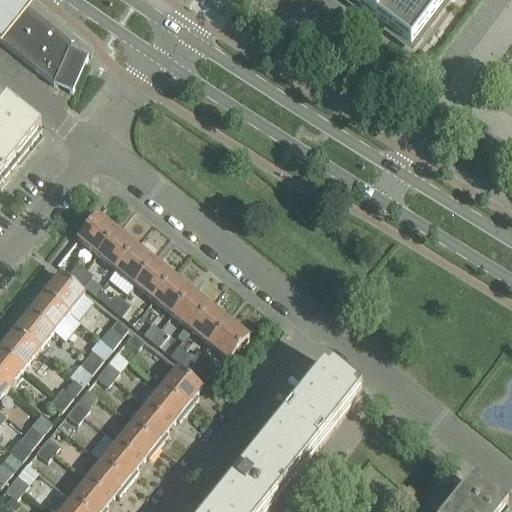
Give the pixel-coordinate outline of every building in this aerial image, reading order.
[(18,0),(0,0),(0,51),(1,53),(34,12),(30,10),(18,0)] [(446,0),(348,0),(411,47),(445,1),(446,0)] [(67,44),(34,18),(26,12),(0,43),(0,44),(53,87),(53,88),(64,93),(72,97),(88,61),(77,57),(70,53),(70,51),(70,49),(70,48),(69,47),(69,46),(68,45),(67,44)] [(423,117),(431,106),(419,97),(411,108),(423,117)] [(0,119),(0,189),(42,138),(7,110),(0,119)] [(99,219),(98,218),(77,244),(96,260),(117,234),(111,229),(113,226),(101,216),(99,219)] [(123,239),(117,234),(96,260),(115,275),(138,247),(125,237),(123,239)] [(150,257),(138,247),(115,275),(134,290),(155,264),(148,259),(150,257)] [(161,269),(155,264),(134,290),(153,305),(175,277),(163,267),(161,269)] [(77,284),(86,273),(78,267),(69,278),(77,284)] [(77,284),(84,291),(93,279),(86,273),(77,284)] [(188,287),(175,277),(153,305),(171,320),(192,294),(186,289),(188,287)] [(51,283),(41,295),(78,325),(94,306),(84,298),(59,278),(54,285),(51,283)] [(199,299),(192,294),(171,320),(190,335),(213,307),(201,297),(199,299)] [(34,310),(28,316),(53,336),(66,346),(81,327),(78,325),(41,295),(31,308),(34,310)] [(114,315),(123,303),(115,297),(106,308),(114,315)] [(114,315),(122,321),(131,310),(123,303),(114,315)] [(225,317),(213,307),(190,335),(209,350),(230,324),(223,319),(225,317)] [(53,336),(28,316),(23,322),(21,321),(11,333),(38,355),(53,336)] [(236,330),(230,324),(209,350),(228,366),(249,340),(248,339),(250,337),(238,327),(236,330)] [(122,342),(128,334),(117,325),(111,332),(122,342)] [(152,345),(161,333),(153,327),(144,338),(152,345)] [(3,347),(0,351),(0,355),(23,374),(38,355),(11,333),(1,345),(3,347)] [(168,339),(161,333),(152,345),(159,351),(168,339)] [(133,338),(127,345),(138,354),(144,347),(133,338)] [(93,355),(86,363),(97,372),(104,364),(113,353),(100,343),(91,353),(93,355)] [(190,374),(199,363),(180,348),(170,360),(189,375),(190,374)] [(23,374),(0,355),(0,386),(8,393),(23,374)] [(118,356),(103,375),(114,384),(129,365),(127,364),(118,356)] [(80,370),(71,381),(82,390),(91,379),(97,372),(86,363),(80,370)] [(189,375),(197,381),(206,369),(199,363),(190,374),(189,375)] [(268,511),(362,397),(327,369),(211,511),(268,511)] [(177,373),(162,392),(189,414),(199,402),(196,400),(202,393),(177,373)] [(103,375),(96,383),(107,392),(114,384),(103,375)] [(0,402),(8,393),(0,386),(0,402)] [(67,409),(74,401),(63,392),(56,400),(67,409)] [(179,426),(189,414),(162,392),(146,410),(171,431),(176,424),(179,426)] [(98,402),(88,394),(79,405),(89,413),(98,402)] [(67,409),(56,400),(50,408),(61,417),(67,409)] [(72,412),(84,421),(90,414),(89,413),(79,405),(72,412)] [(146,410),(131,429),(159,451),(169,439),(166,437),(171,431),(146,410)] [(72,412),(66,421),(77,430),(84,421),(72,412)] [(149,463),(159,451),(131,429),(116,448),(141,468),(146,461),(149,463)] [(32,430),(26,438),(37,447),(44,439),(32,430)] [(37,447),(26,438),(20,445),(31,454),(37,447)] [(42,449),(54,459),(59,451),(48,442),(42,449)] [(18,444),(9,455),(10,456),(22,466),(31,454),(20,445),(18,444)] [(136,474),(141,468),(116,448),(101,466),(129,488),(138,476),(136,474)] [(47,467),(54,459),(42,449),(35,458),(47,467)] [(101,466),(86,485),(111,505),(116,499),(119,501),(129,488),(101,466)] [(2,467),(0,469),(0,478),(7,484),(13,477),(2,467)] [(12,487),(23,496),(29,489),(17,480),(12,487)] [(106,511),(111,505),(86,485),(71,504),(81,511),(106,511)] [(12,487),(5,495),(16,504),(23,496),(12,487)] [(504,511),(474,487),(453,511),(504,511)]
